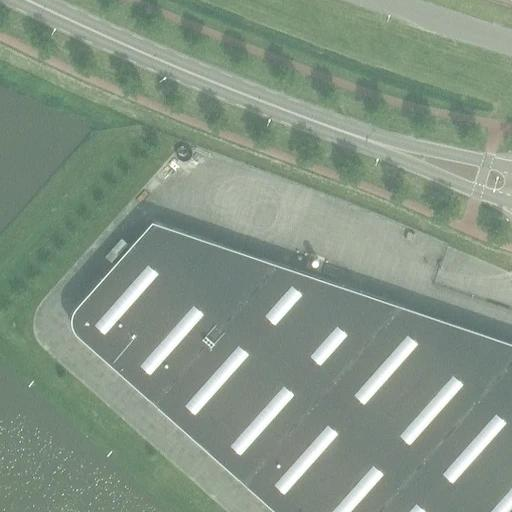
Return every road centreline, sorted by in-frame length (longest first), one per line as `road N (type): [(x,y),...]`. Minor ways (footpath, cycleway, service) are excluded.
road 1 (secondary): [(358,138),(22,0)]
road 2 (secondary): [(358,138),(511,204)]
road 3 (secondary): [(511,171),(358,138)]
road 4 (unclassified): [(384,0),(511,43)]
